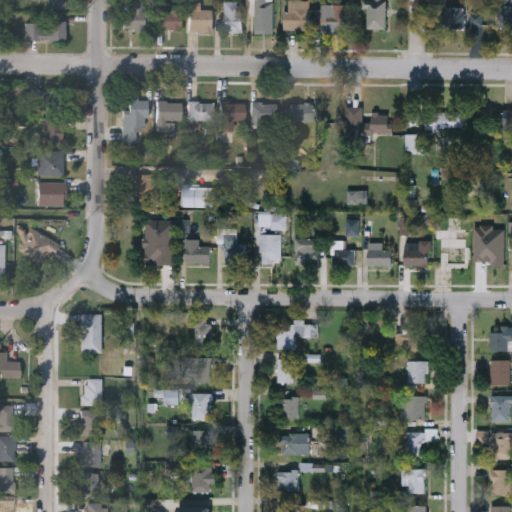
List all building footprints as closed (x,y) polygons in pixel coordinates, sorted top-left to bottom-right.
[(47,0),(47,11),(67,11),(66,0),(47,0)] [(123,0),(145,0),(145,30),(123,30),(123,0)] [(224,32),(224,0),(241,0),(241,32),(224,32)] [(271,0),(271,32),(254,32),(254,0),(271,0)] [(488,0),(488,24),(471,24),(471,0),(488,0)] [(330,9),(330,3),(351,3),(351,27),(314,27),(314,9),(330,9)] [(363,26),(363,3),(386,3),(386,26),(363,26)] [(511,25),(495,25),(495,3),(511,3),(511,25)] [(463,26),(442,26),(442,4),(463,4),(463,26)] [(308,7),(308,28),(283,28),(283,7),(308,7)] [(189,30),(189,9),(211,9),(211,30),(189,30)] [(156,30),(156,11),(180,11),(180,30),(156,30)] [(65,40),(24,40),(24,20),(45,20),(45,14),(65,14),(65,40)] [(61,144),(44,144),(44,104),(25,105),(25,90),(61,89),(61,144)] [(146,98),(146,140),(123,140),(123,98),(146,98)] [(157,130),(157,101),(182,101),(182,120),(167,120),(167,130),(157,130)] [(214,119),(189,119),(189,101),(214,101),(214,119)] [(271,101),(271,125),(252,125),(252,101),(271,101)] [(245,120),(220,120),(220,102),(245,102),(245,120)] [(286,120),(286,102),(313,102),(313,120),(286,120)] [(511,138),(503,138),(503,105),(511,105),(511,138)] [(363,106),(363,130),(348,130),(348,106),(363,106)] [(465,126),(427,126),(427,110),(465,110),(465,126)] [(369,132),(369,111),(392,112),(391,133),(369,132)] [(406,133),(421,133),(421,151),(406,151),(406,133)] [(62,173),(37,173),(37,149),(62,149),(62,173)] [(149,182),(149,201),(132,201),(132,173),(154,173),(154,182),(149,182)] [(37,204),(37,181),(65,181),(65,204),(37,204)] [(215,185),(215,205),(182,205),(182,185),(215,185)] [(176,262),(145,262),(145,218),(176,218),(176,262)] [(44,264),(18,245),(33,226),(58,245),(44,264)] [(469,228),(469,269),(438,269),(438,228),(469,228)] [(282,231),(282,261),(261,261),(261,231),(282,231)] [(237,241),(245,241),(245,261),(225,261),(225,233),(237,233),(237,241)] [(502,245),(502,263),(477,263),(477,235),(494,235),(494,245),(502,245)] [(319,263),(293,263),(293,236),(319,236),(319,263)] [(211,261),(186,261),(186,237),(201,237),(201,244),(211,244),(211,261)] [(356,265),(333,265),(333,239),(343,239),(343,247),(356,247),(356,265)] [(429,247),(429,264),(405,264),(405,247),(429,247)] [(393,248),(393,264),(368,264),(368,248),(393,248)] [(100,313),(100,352),(80,352),(80,313),(100,313)] [(194,318),(211,318),(211,346),(194,346),(194,318)] [(294,347),(278,347),(278,328),(291,328),(291,321),(318,321),(318,335),(294,335),(294,347)] [(511,349),(489,349),(489,331),(501,331),(501,325),(511,325),(511,349)] [(426,329),(426,348),(396,348),(396,329),(426,329)] [(0,351),(6,351),(6,360),(20,361),(19,378),(0,377),(0,351)] [(210,381),(188,381),(188,356),(210,356),(210,381)] [(277,381),(278,358),(294,358),(293,381),(277,381)] [(407,382),(407,359),(427,359),(427,382),(407,382)] [(490,384),(490,359),(511,359),(511,384),(490,384)] [(101,405),(81,405),(81,378),(101,378),(101,405)] [(191,418),(191,392),(211,392),(211,418),(191,418)] [(410,419),(410,394),(426,394),(426,419),(410,419)] [(492,421),(492,394),(511,394),(511,421),(492,421)] [(298,417),(281,417),(281,396),(298,396),(298,417)] [(0,430),(0,404),(13,404),(13,430),(0,430)] [(81,434),(81,409),(99,409),(99,434),(81,434)] [(191,454),(191,429),(212,429),(212,454),(191,454)] [(405,456),(405,430),(423,430),(423,456),(405,456)] [(511,458),(490,458),(490,431),(511,431),(511,458)] [(278,432),(309,432),(309,454),(278,454),(278,432)] [(0,436),(15,436),(15,461),(0,461),(0,436)] [(101,466),(81,466),(81,441),(101,441),(101,466)] [(191,491),(191,465),(210,465),(210,491),(191,491)] [(0,467),(13,467),(13,491),(0,491),(0,467)] [(425,492),(408,492),(408,484),(402,484),(402,468),(425,468),(425,492)] [(511,495),(492,495),(492,468),(511,468),(511,495)] [(277,491),(277,470),(298,470),(298,491),(277,491)] [(99,495),(79,495),(79,472),(98,471),(99,495)] [(0,511),(0,497),(13,497),(13,511),(0,511)] [(294,511),(278,511),(278,501),(294,501),(294,511)] [(101,511),(81,511),(81,502),(101,502),(101,511)]
